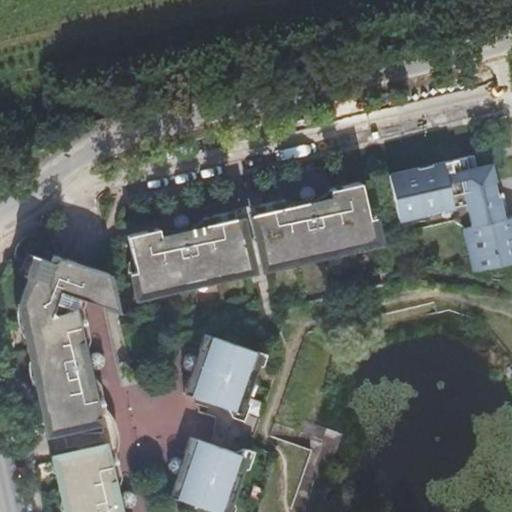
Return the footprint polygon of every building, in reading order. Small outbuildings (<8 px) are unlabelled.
[(469,270),(511,260),(511,219),(495,147),(385,172),(396,215),(400,229),(442,220),(461,230),(469,270)] [(352,180),(245,204),(259,265),(366,241),(352,180)] [(225,209),(118,233),(132,293),(240,269),(225,209)] [(51,249),(26,255),(15,301),(43,426),(99,414),(75,307),(43,313),(62,246),(51,249)] [(225,411),(246,351),(196,334),(177,393),(225,411)] [(205,511),(212,511),(232,455),(182,437),(163,497),(205,511)] [(50,459),(62,511),(121,511),(107,447),(50,459)]
